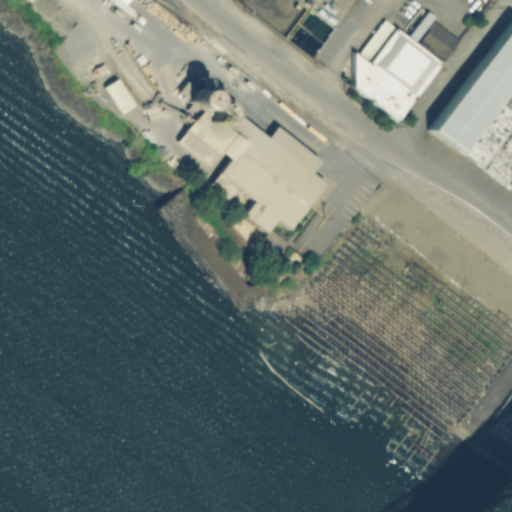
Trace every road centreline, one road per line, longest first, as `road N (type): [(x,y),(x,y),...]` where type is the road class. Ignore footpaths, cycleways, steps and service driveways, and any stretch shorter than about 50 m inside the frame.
road 1 (residential): [(394,152),(505,5)]
road 2 (residential): [(511,245),(394,152)]
